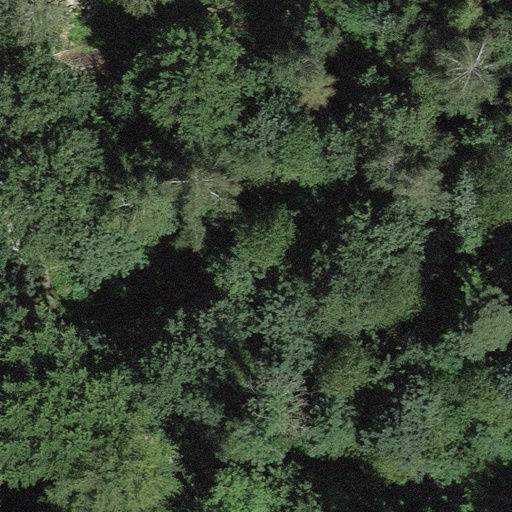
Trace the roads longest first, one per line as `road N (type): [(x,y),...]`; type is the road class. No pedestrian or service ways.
road 1 (track): [(503,511),(364,479),(0,419)]
road 2 (track): [(42,425),(0,129)]
